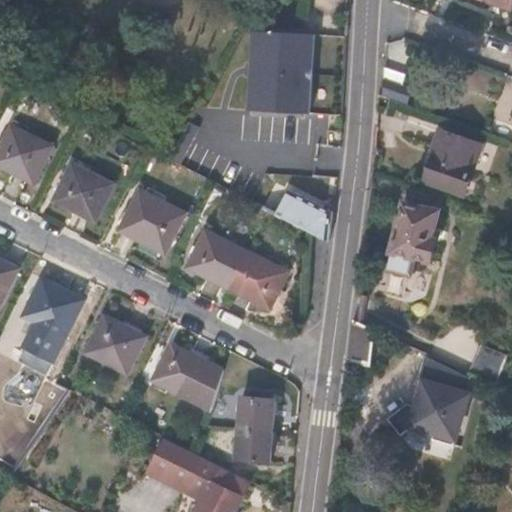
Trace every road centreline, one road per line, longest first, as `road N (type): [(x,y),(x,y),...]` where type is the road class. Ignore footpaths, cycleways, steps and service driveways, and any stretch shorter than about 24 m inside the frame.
road 1 (secondary): [(368,0),(330,377)]
road 2 (residential): [(330,377),(0,210)]
road 3 (track): [(368,7),(511,59)]
road 4 (secondary): [(330,377),(312,511)]
